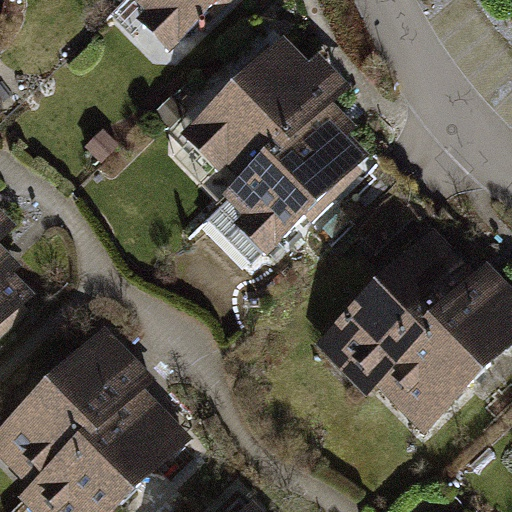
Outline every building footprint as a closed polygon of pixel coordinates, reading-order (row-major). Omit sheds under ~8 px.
[(119,0),(128,10),(165,51),(222,0),(119,0)] [(277,43),(175,137),(217,182),(252,150),(265,164),(320,113),(332,102),(277,43)] [(369,165),(320,113),(265,164),(252,150),(217,182),(197,200),(258,267),(369,165)] [(431,226),(329,319),(370,365),(406,333),(418,346),(474,296),(485,285),(431,226)] [(0,324),(42,285),(0,240),(0,324)] [(511,357),(511,336),(474,296),(418,346),(406,333),(370,365),(350,383),(411,449),(511,357)] [(0,422),(0,466),(24,492),(142,379),(96,331),(0,422)] [(17,498),(30,511),(108,511),(192,432),(142,379),(24,492),(17,498)] [(234,511),(254,511),(245,502),(234,511)]
